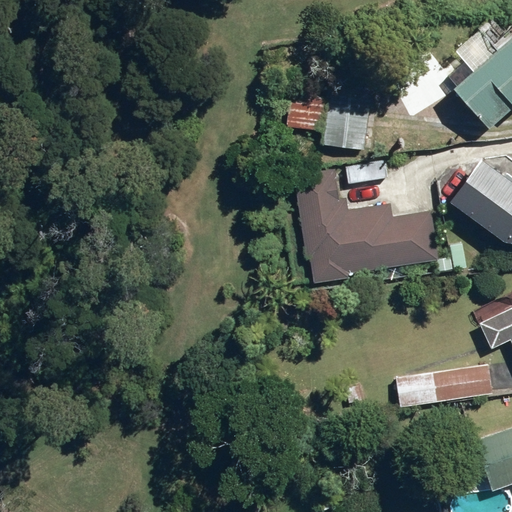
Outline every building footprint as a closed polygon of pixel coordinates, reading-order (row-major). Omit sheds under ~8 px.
[(486,18),(471,33),(449,54),(463,69),(437,94),(475,134),(498,112),(501,115),(511,105),(511,21),(500,33),(486,18)] [(287,102),(284,131),(317,133),(316,149),(337,150),(340,107),(287,102)] [(511,193),(511,194),(469,162),(438,203),(492,244),(511,248),(511,193)] [(325,172),(290,177),(295,218),(281,220),(285,246),(297,245),(299,260),(286,262),(290,288),(347,280),(346,275),(430,265),(424,212),(386,216),(385,206),(353,210),(349,178),(326,181),(325,172)] [(511,305),(472,325),(485,351),(503,342),(511,359),(511,305)] [(483,368),(390,380),(393,406),(487,395),(483,368)] [(511,427),(467,444),(484,490),(511,480),(511,483),(511,427)]
